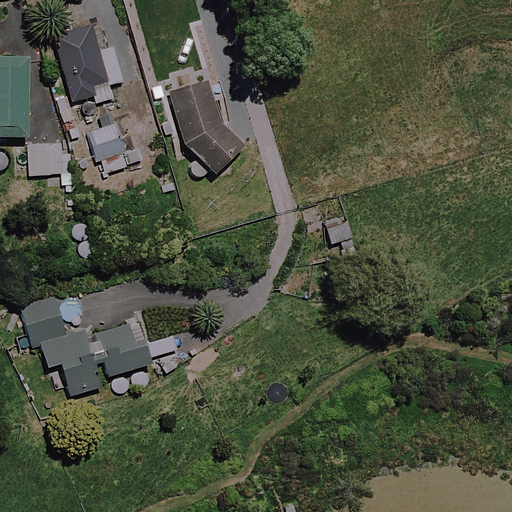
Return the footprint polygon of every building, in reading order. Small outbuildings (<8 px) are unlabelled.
[(98,54),(91,29),(51,41),(69,105),(77,103),(81,119),(112,110),(106,89),(121,85),(111,50),(98,54)] [(0,141),(24,142),(25,65),(0,64),(0,141)] [(220,132),(205,84),(172,95),(179,145),(209,178),(239,151),(220,132)] [(127,169),(114,127),(84,136),(98,179),(127,169)] [(26,148),(28,179),(59,177),(60,197),(70,196),(68,156),(58,156),(58,146),(26,148)] [(349,240),(336,205),(316,213),(328,247),(349,240)] [(168,340),(145,346),(138,317),(122,321),(64,336),(54,299),(17,308),(28,351),(38,349),(44,372),(58,368),(66,399),(99,391),(97,382),(149,368),(147,361),(171,354),(168,340)]
